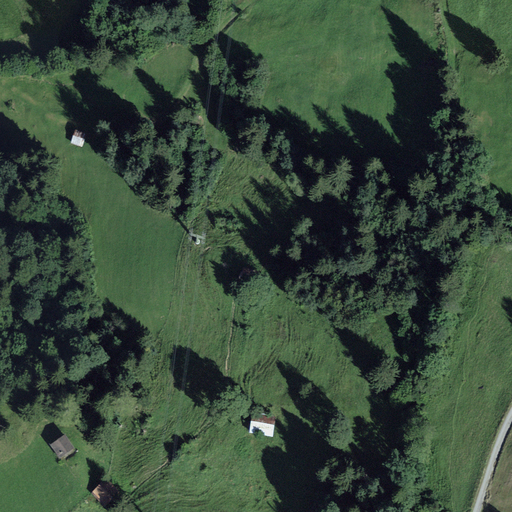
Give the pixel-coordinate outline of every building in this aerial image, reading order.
[(77,132),(73,142),(80,145),(84,136),(77,132)] [(252,289),(257,278),(246,272),(240,284),(252,289)] [(269,434),(270,419),(254,417),(253,432),(269,434)] [(55,447),(61,455),(71,448),(66,439),(55,447)] [(106,483),(94,495),(104,505),(116,493),(106,483)]
